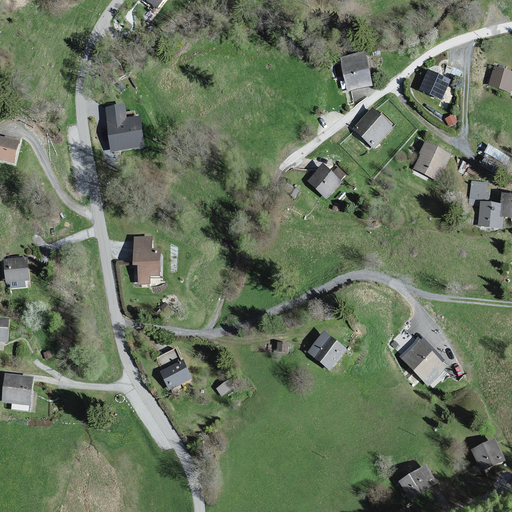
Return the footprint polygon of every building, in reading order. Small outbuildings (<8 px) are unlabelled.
[(163,0),(142,0),(155,10),(163,0)] [(364,59),(341,63),(348,95),(370,90),(364,59)] [(432,71),(456,81),(461,69),(437,59),(432,71)] [(511,83),(511,77),(494,72),(490,90),(509,95),(511,83)] [(448,86),(427,77),(419,94),(440,103),(448,86)] [(123,107),(108,109),(114,149),(142,145),(138,118),(124,120),(123,107)] [(392,133),(371,114),(357,129),(361,133),(358,136),(375,152),(392,133)] [(18,146),(0,141),(0,164),(12,167),(18,146)] [(449,158),(425,147),(413,173),(438,183),(449,158)] [(339,187),(323,170),(309,185),(326,201),(339,187)] [(486,186),(473,185),(473,188),(471,188),(469,204),(488,206),(489,196),(485,195),(486,186)] [(511,200),(501,200),(500,209),(482,207),(479,229),(501,231),(502,221),(511,221),(511,200)] [(149,255),(149,241),(132,241),(132,269),(137,269),(137,287),(148,287),(148,281),(158,281),(158,255),(149,255)] [(28,284),(25,263),(3,266),(6,287),(28,284)] [(343,356),(323,338),(308,355),(328,373),(343,356)] [(444,371),(418,346),(402,363),(428,388),(444,371)] [(190,383),(182,366),(161,375),(168,392),(190,383)] [(27,410),(29,382),(4,380),(2,408),(27,410)] [(502,461),(493,442),(472,453),(481,472),(502,461)] [(433,484),(424,468),(398,483),(407,499),(433,484)]
